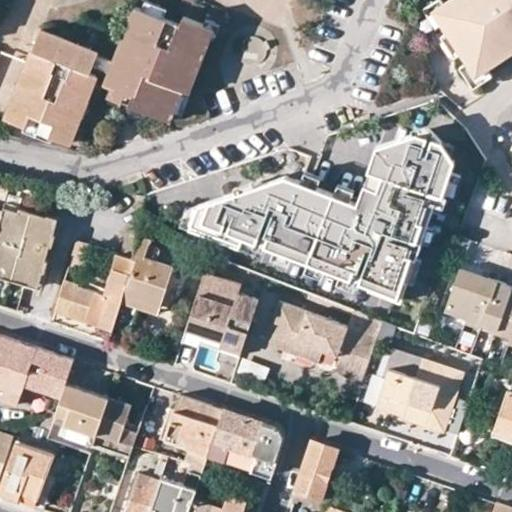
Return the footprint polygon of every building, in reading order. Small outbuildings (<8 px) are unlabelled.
[(144,0),(141,7),(163,15),(166,7),(148,0),(144,0)] [(511,0),(451,0),(435,11),(474,71),(511,45),(511,0)] [(110,70),(105,83),(112,86),(149,101),(146,110),(168,118),(181,87),(187,90),(212,27),(184,15),(181,22),(163,15),(141,7),(136,5),(125,33),(114,61),(110,70)] [(28,59),(6,116),(25,124),(36,129),(35,133),(48,139),(50,134),(69,141),(96,74),(90,71),(93,63),(97,54),(98,51),(78,43),(41,29),(28,59)] [(242,61),(247,63),(252,64),(257,63),(262,60),(265,56),(266,50),(266,45),(263,40),(259,37),(254,35),(248,35),(243,37),(239,41),(237,46),(237,51),(239,56),(242,61)] [(93,63),(110,70),(114,61),(97,54),(93,63)] [(146,110),(149,101),(112,86),(108,95),(132,104),(146,110)] [(36,129),(25,124),(24,129),(35,133),(36,129)] [(109,137),(118,141),(123,127),(115,124),(109,137)] [(257,259),(261,247),(377,288),(375,292),(408,304),(416,284),(409,281),(417,258),(423,260),(429,243),(423,241),(428,224),(433,226),(439,210),(433,208),(439,191),(447,194),(459,161),(441,155),(446,139),(432,125),(376,145),(369,171),(372,171),(360,205),(285,178),(195,209),(188,235),(257,259)] [(0,217),(0,275),(39,286),(56,216),(23,207),(3,205),(2,211),(0,217)] [(127,230),(119,252),(131,255),(139,235),(140,233),(127,230)] [(132,327),(139,307),(141,300),(160,306),(173,264),(155,258),(145,255),(150,239),(139,235),(131,255),(135,258),(115,322),(132,327)] [(145,255),(155,258),(158,249),(150,239),(145,255)] [(68,313),(67,315),(70,316),(112,329),(115,322),(135,258),(131,255),(119,252),(118,252),(105,293),(77,284),(68,313)] [(458,273),(481,280),(483,274),(460,266),(458,273)] [(204,271),(200,282),(217,287),(220,275),(204,271)] [(511,284),(483,274),(481,280),(458,273),(444,311),(454,315),(457,308),(468,312),(466,319),(511,335),(509,339),(511,340),(511,284)] [(200,282),(189,315),(206,321),(200,337),(199,340),(220,347),(222,342),(242,348),(258,297),(238,290),(241,282),(220,275),(217,287),(200,282)] [(68,313),(77,284),(64,280),(55,309),(68,313)] [(241,282),(238,290),(258,297),(261,288),(241,282)] [(160,306),(141,300),(139,307),(158,313),(160,306)] [(378,333),(279,301),(266,339),(295,348),(294,352),(320,361),(324,349),(339,353),(340,350),(344,351),(370,359),(378,333)] [(454,315),(466,319),(468,312),(457,308),(454,315)] [(206,321),(189,315),(183,335),(199,340),(200,337),(206,321)] [(0,333),(0,343),(10,346),(12,337),(0,333)] [(65,382),(73,358),(12,337),(10,346),(0,343),(0,396),(17,402),(24,384),(60,396),(65,382)] [(295,348),(266,339),(265,343),(294,352),(295,348)] [(222,342),(220,347),(240,353),(242,348),(222,342)] [(370,359),(344,351),(338,367),(361,384),(370,359)] [(443,428),(462,373),(422,360),(417,376),(388,366),(376,405),(404,414),(405,410),(430,419),(429,423),(443,428)] [(376,405),(388,366),(377,363),(365,401),(376,405)] [(107,397),(65,382),(60,396),(55,411),(52,419),(49,427),(49,432),(90,445),(92,442),(107,397)] [(179,394),(170,421),(177,423),(171,441),(188,446),(183,460),(189,462),(203,466),(207,453),(222,409),(179,394)] [(130,405),(107,397),(92,442),(129,455),(130,451),(139,425),(124,420),(130,405)] [(505,401),(496,427),(511,431),(511,398),(511,403),(505,401)] [(43,415),(52,419),(55,411),(46,408),(43,415)] [(222,409),(207,453),(223,458),(228,444),(255,453),(250,467),(268,473),(281,433),(277,428),(222,409)] [(52,419),(43,415),(40,424),(49,427),(52,419)] [(165,438),(171,441),(177,423),(170,421),(165,438)] [(511,435),(511,431),(496,427),(495,429),(511,435)] [(0,431),(0,472),(15,436),(0,431)] [(337,449),(312,439),(297,483),(295,488),(319,497),(337,449)] [(15,441),(0,485),(0,494),(16,500),(21,487),(37,493),(44,472),(50,453),(15,441)] [(228,444),(223,458),(250,467),(255,453),(228,444)] [(139,455),(130,451),(129,455),(126,461),(136,464),(139,455)] [(154,470),(162,473),(166,461),(168,454),(160,452),(154,470)] [(186,470),(200,474),(203,466),(189,462),(186,470)] [(187,511),(198,482),(200,474),(186,470),(182,482),(161,475),(160,478),(147,511),(187,511)] [(21,487),(16,500),(36,506),(42,508),(54,476),(44,472),(37,493),(21,487)] [(147,511),(160,478),(138,472),(123,511),(147,511)] [(96,511),(108,511),(119,483),(113,482),(89,474),(82,494),(97,500),(93,511),(96,511)] [(119,483),(121,477),(115,475),(113,482),(119,483)] [(220,488),(198,482),(187,511),(239,511),(243,499),(229,494),(224,508),(215,506),(220,488)] [(97,500),(82,494),(78,506),(93,511),(97,500)] [(511,511),(511,506),(496,502),(492,511),(511,511)] [(351,511),(352,511),(327,503),(323,511),(351,511)]
